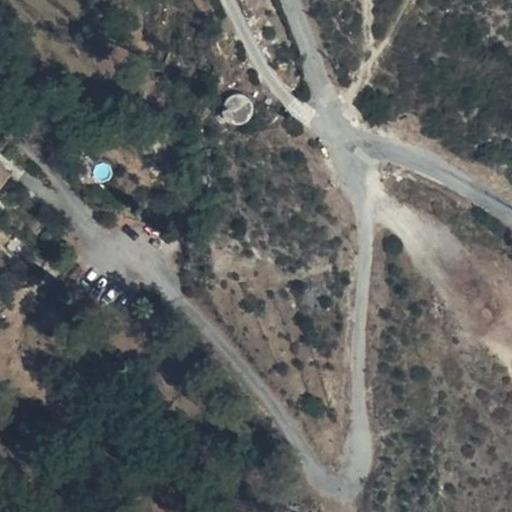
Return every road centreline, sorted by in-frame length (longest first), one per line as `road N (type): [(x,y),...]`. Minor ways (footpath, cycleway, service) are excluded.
road 1 (residential): [(0,129),(96,222),(132,242),(264,389),(328,479),(346,483),(360,466),(364,191),(356,139)]
road 2 (residential): [(356,139),(409,154),(511,217)]
road 3 (residential): [(284,0),(334,120),(356,139)]
road 4 (track): [(403,0),(369,43),(334,120)]
